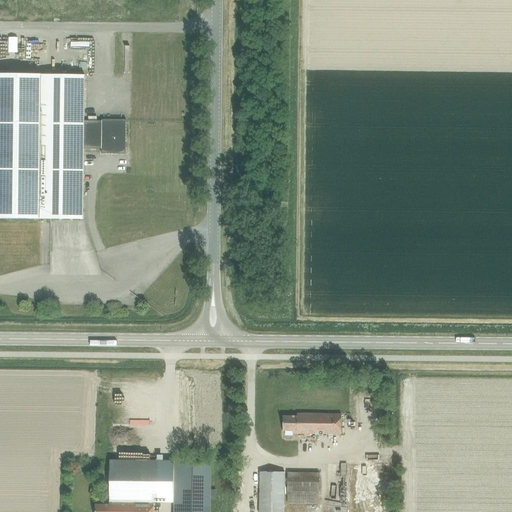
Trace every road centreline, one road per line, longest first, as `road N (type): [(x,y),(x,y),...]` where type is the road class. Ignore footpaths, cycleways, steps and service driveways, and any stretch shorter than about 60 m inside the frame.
road 1 (unclassified): [(212,290),(216,0)]
road 2 (secondary): [(511,344),(254,342)]
road 3 (secondary): [(0,339),(201,341)]
